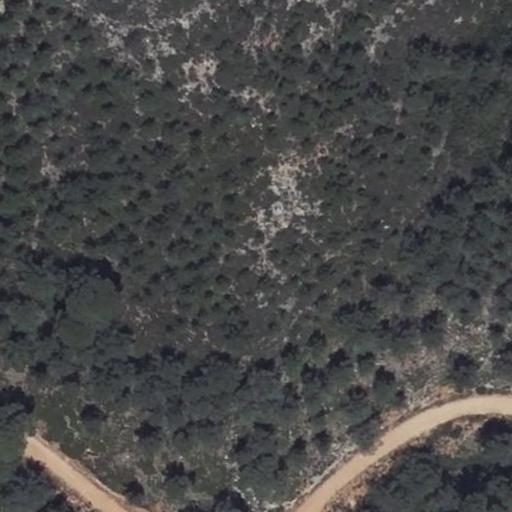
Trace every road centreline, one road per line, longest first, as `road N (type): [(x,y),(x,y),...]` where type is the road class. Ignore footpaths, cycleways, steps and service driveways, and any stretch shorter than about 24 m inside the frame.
road 1 (track): [(511,402),(474,400),(397,434),(299,511)]
road 2 (track): [(112,511),(0,432)]
